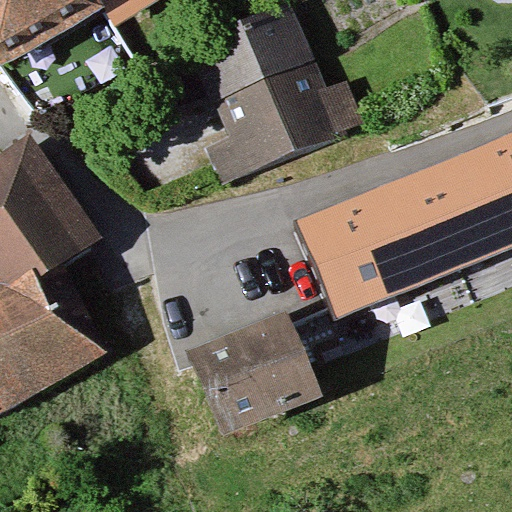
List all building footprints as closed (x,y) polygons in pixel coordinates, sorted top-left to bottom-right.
[(0,0),(0,60),(14,82),(158,0),(0,0)] [(353,130),(299,12),(201,56),(240,142),(221,151),(235,183),(353,130)] [(511,138),(432,174),(363,200),(303,223),(354,352),(511,283),(511,138)] [(0,416),(121,359),(82,259),(101,246),(28,152),(0,171),(0,416)] [(341,394),(307,316),(207,359),(241,437),(341,394)]
